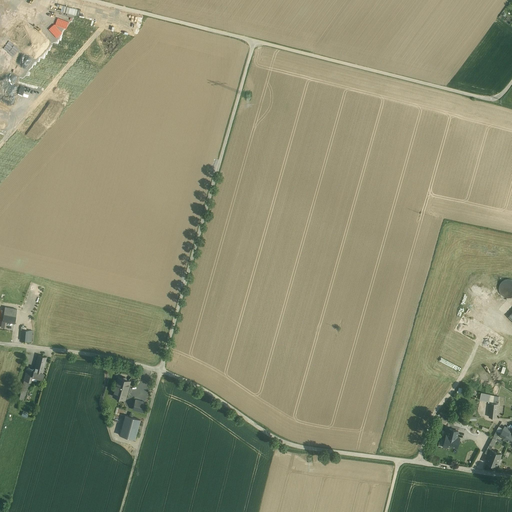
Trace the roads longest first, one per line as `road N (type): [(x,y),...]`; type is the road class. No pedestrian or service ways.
road 1 (unclassified): [(160,371),(254,40)]
road 2 (unclassified): [(418,462),(286,443),(205,389),(160,371)]
road 3 (unclassified): [(511,83),(485,97),(254,40)]
road 4 (unclassified): [(254,40),(90,0)]
road 5 (unclassified): [(160,371),(0,344)]
road 6 (track): [(121,511),(160,371)]
